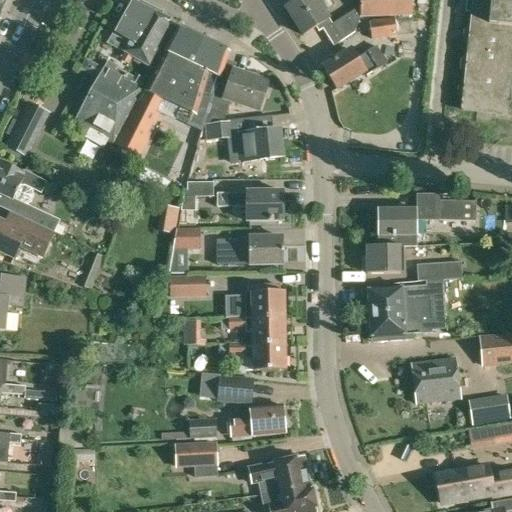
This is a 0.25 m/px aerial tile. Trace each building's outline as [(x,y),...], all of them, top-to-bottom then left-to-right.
[(298,0),(285,9),(303,35),(324,22),(330,19),(329,18),(317,0),(316,0),(298,0)] [(410,0),(360,0),(360,6),(361,17),(412,15),(410,0)] [(154,69),(177,27),(155,15),(152,13),(152,8),(140,2),(135,5),(133,4),(119,32),(118,31),(111,44),(150,67),(154,69)] [(330,19),(324,22),(326,26),(325,30),(331,39),(335,40),(338,44),(354,33),(361,17),(360,6),(333,24),(330,19)] [(398,35),(395,19),(370,24),(373,40),(398,35)] [(134,108),(115,146),(139,159),(165,102),(180,110),(176,119),(202,132),(229,52),(177,27),(154,69),(150,67),(142,84),(134,101),(131,99),(128,104),(134,108)] [(366,76),(386,63),(375,46),(357,58),(351,50),(323,68),(338,90),(364,72),(366,76)] [(134,101),(142,84),(107,65),(103,71),(86,62),(81,70),(99,80),(98,81),(131,99),(134,101)] [(226,116),(231,102),(258,111),(263,96),(255,94),(260,80),(233,71),(228,87),(220,84),(211,111),(226,116)] [(131,99),(98,81),(75,125),(89,132),(85,139),(103,149),(107,142),(115,146),(134,108),(128,104),(131,99)] [(511,99),(484,99),(484,93),(470,92),(470,117),(511,117),(511,99)] [(48,115),(28,105),(6,148),(25,158),(48,115)] [(229,156),(240,155),(241,164),(283,158),(279,131),(237,136),(238,139),(233,139),(231,122),(205,125),(206,142),(228,140),(229,156)] [(11,214),(53,234),(59,222),(25,206),(30,203),(34,196),(33,190),(41,194),(46,183),(23,172),(23,173),(0,162),(0,196),(8,200),(3,210),(11,214)] [(187,194),(183,194),(181,212),(195,212),(195,197),(213,197),(212,183),(187,184),(186,188),(187,194)] [(247,224),(284,223),(284,193),(248,193),(248,195),(227,196),(227,209),(247,209),(247,224)] [(417,211),(378,212),(378,237),(379,237),(399,236),(399,248),(403,248),(417,248),(416,222),(428,222),(438,222),(438,220),(439,201),(439,195),(416,195),(417,211)] [(439,201),(438,220),(475,221),(476,202),(439,201)] [(53,234),(11,214),(6,225),(0,222),(0,253),(14,260),(19,247),(42,258),(53,234)] [(194,245),(194,233),(194,231),(176,231),(176,245),(178,245),(194,245)] [(361,258),(361,273),(366,273),(366,275),(399,274),(399,273),(403,273),(403,248),(399,248),(399,236),(379,237),(379,247),(366,247),(366,258),(361,258)] [(283,238),(243,239),(243,242),(232,242),(233,267),(284,266),(283,238)] [(104,257),(93,253),(80,286),(91,290),(104,257)] [(460,262),(436,264),(437,281),(437,282),(441,282),(461,280),(460,262)] [(23,309),(25,279),(0,276),(0,332),(5,332),(7,308),(23,309)] [(206,297),(205,279),(169,280),(170,298),(206,297)] [(369,300),(367,303),(368,315),(429,310),(428,300),(442,299),(441,282),(437,282),(437,281),(426,282),(426,287),(369,291),(369,300)] [(244,320),(284,319),(283,293),(279,293),(279,287),(246,288),(246,293),(243,293),(244,320)] [(429,310),(368,315),(369,326),(371,329),(372,343),(407,341),(413,340),(413,335),(430,334),(429,310)] [(284,319),(244,320),(229,320),(230,330),(244,330),(245,335),(253,335),(253,345),(253,346),(285,345),(284,319)] [(511,363),(511,356),(511,349),(511,335),(478,340),(481,367),(511,363)] [(253,346),(253,345),(230,346),(230,357),(245,356),(245,361),(253,360),(253,372),(285,372),(285,345),(253,346)] [(213,370),(213,347),(196,347),(196,370),(213,370)] [(417,405),(460,400),(455,360),(412,366),(417,405)] [(0,390),(1,391),(0,394),(12,395),(13,386),(4,385),(6,362),(0,361),(0,390)] [(251,406),(253,379),(219,376),(216,403),(251,406)] [(12,395),(24,395),(23,400),(55,402),(56,393),(47,392),(24,391),(25,387),(13,386),(12,395)] [(467,423),(490,419),(487,400),(464,403),(467,423)] [(58,418),(59,406),(38,405),(38,417),(58,418)] [(251,437),(286,434),(282,407),(248,410),(249,419),(230,421),(232,437),(251,435),(251,437)] [(161,441),(190,440),(216,438),(215,420),(188,421),(190,433),(161,434),(161,441)] [(9,434),(8,443),(20,444),(21,435),(9,434)] [(174,445),(175,470),(218,467),(216,443),(174,445)] [(249,469),(248,469),(251,485),(259,483),(261,495),(308,486),(308,483),(310,481),(308,475),(306,473),(302,458),(280,463),(276,460),(270,461),(268,465),(249,469)] [(441,504),(479,497),(474,469),(436,476),(441,504)] [(501,502),(511,499),(511,491),(508,472),(487,476),(490,496),(500,495),(501,502)] [(308,486),(261,495),(262,497),(264,510),(270,509),(270,511),(316,511),(314,500),(315,497),(314,491),(311,489),(311,486),(308,486)] [(4,492),(3,502),(15,503),(15,493),(4,492)] [(511,499),(501,502),(491,503),(492,511),(488,511),(508,511),(511,511),(511,499)]
